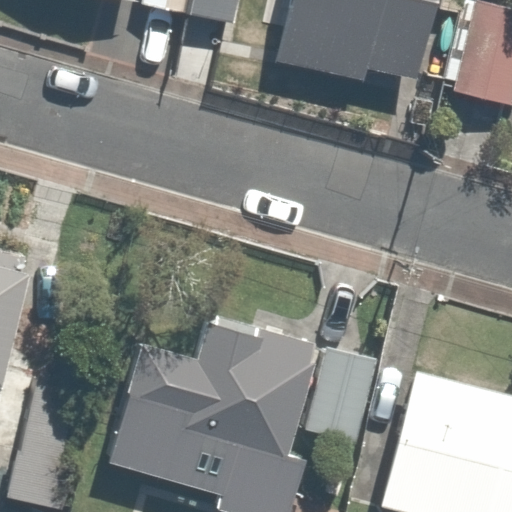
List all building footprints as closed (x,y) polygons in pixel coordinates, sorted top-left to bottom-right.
[(139,0),(138,7),(235,25),(239,0),(139,0)] [(434,0),(285,0),(275,61),(418,87),(434,0)] [(511,102),(511,6),(474,0),(462,0),(448,92),(511,102)] [(0,453),(9,455),(1,494),(44,502),(51,462),(67,465),(87,359),(3,343),(20,246),(0,242),(0,453)] [(376,341),(321,331),(200,310),(193,352),(124,340),(103,459),(215,479),(210,507),(240,511),(289,511),(297,466),(352,475),(376,341)] [(511,511),(511,386),(407,360),(373,495),(443,511),(511,511)]
